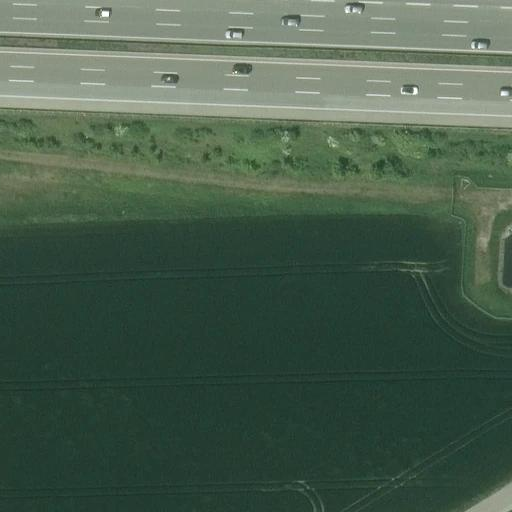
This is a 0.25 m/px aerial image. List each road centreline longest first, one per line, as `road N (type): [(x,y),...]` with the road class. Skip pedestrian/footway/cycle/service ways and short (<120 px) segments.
road 1 (motorway): [(0,73),(511,91)]
road 2 (motorway): [(286,19),(0,9)]
road 3 (motorway): [(511,28),(286,19)]
